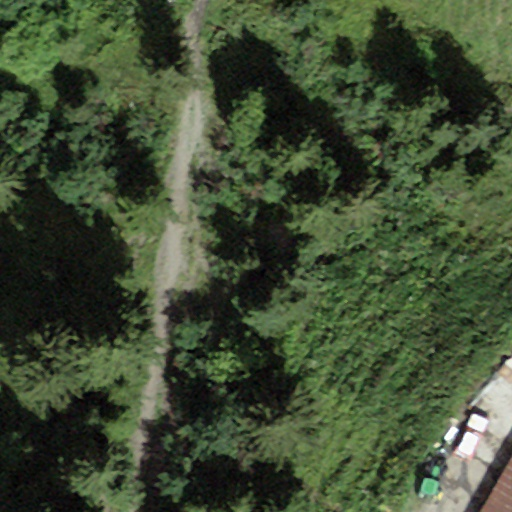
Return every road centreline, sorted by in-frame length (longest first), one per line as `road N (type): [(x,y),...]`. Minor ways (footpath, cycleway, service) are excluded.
road 1 (track): [(208,0),(173,289),(134,511)]
road 2 (track): [(511,404),(443,511)]
